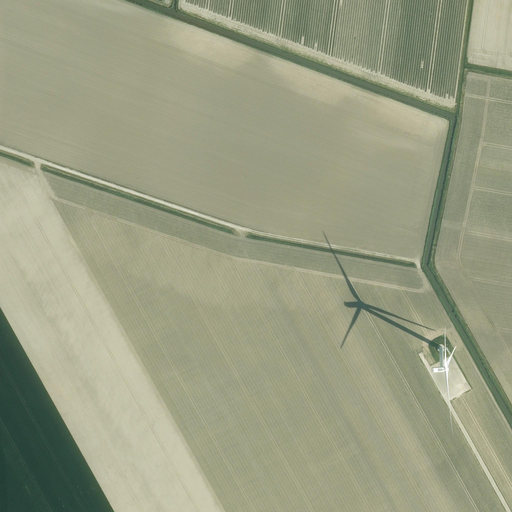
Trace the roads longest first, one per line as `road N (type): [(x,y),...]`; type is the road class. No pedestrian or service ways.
road 1 (track): [(248,231),(0,147)]
road 2 (track): [(248,231),(415,261)]
